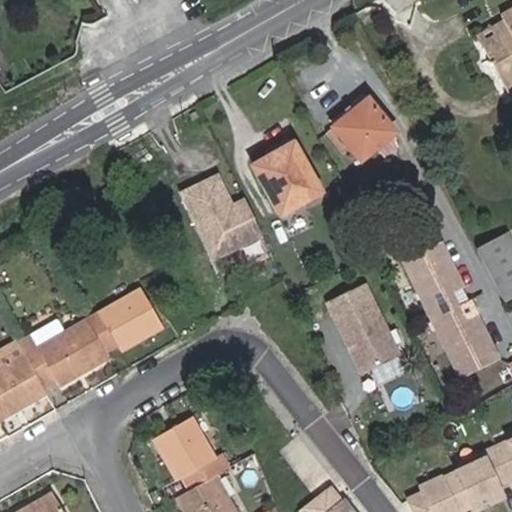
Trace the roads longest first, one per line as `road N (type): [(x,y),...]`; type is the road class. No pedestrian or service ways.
road 1 (unknown): [(120,0),(165,76),(160,116),(190,159),(221,180),(246,223),(296,337),(303,409)]
road 2 (residential): [(87,426),(212,348),(238,347),(262,358),(385,511)]
road 3 (primary): [(308,0),(0,171)]
